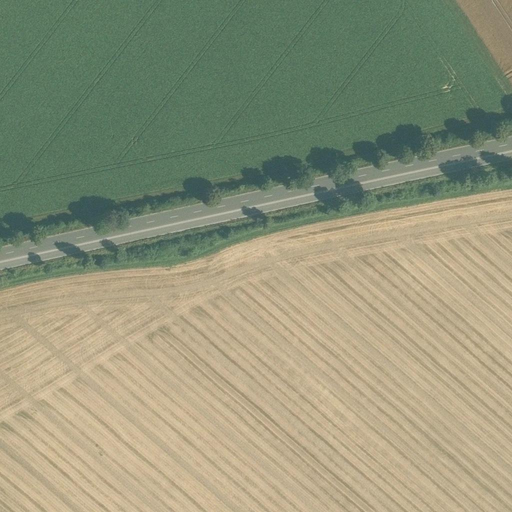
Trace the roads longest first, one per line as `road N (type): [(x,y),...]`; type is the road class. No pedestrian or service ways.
road 1 (track): [(511,112),(0,228)]
road 2 (primary): [(511,146),(0,258)]
road 3 (track): [(511,184),(269,228),(182,259),(90,267),(0,287)]
